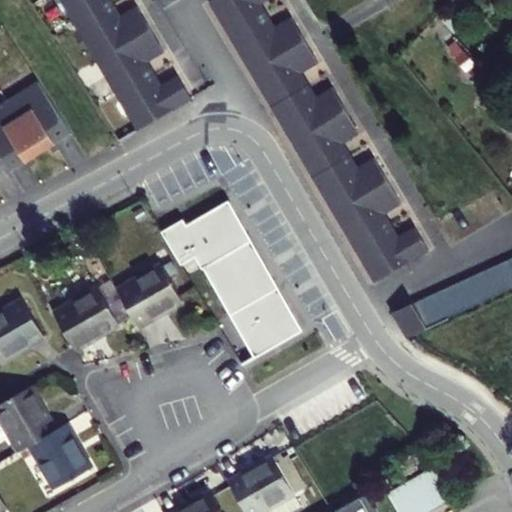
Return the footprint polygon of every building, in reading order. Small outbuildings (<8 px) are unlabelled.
[(62,0),(76,22),(110,4),(107,0),(62,0)] [(210,0),(230,35),(264,16),(255,2),(258,0),(260,0),(261,2),(263,0),(210,0)] [(110,4),(76,22),(97,58),(151,26),(137,3),(121,13),(122,15),(118,18),(110,4)] [(264,16),(230,35),(251,70),(305,38),(291,16),(275,25),(276,28),(272,31),(264,16)] [(97,58),(117,92),(150,73),(141,58),(146,55),(148,58),(164,49),(151,26),(97,58)] [(251,70),(271,105),(304,86),(296,71),(300,69),(302,71),(318,62),(305,38),(251,70)] [(150,73),(117,92),(137,127),(192,96),(178,72),(162,82),(163,84),(158,87),(150,73)] [(7,99),(35,144),(50,135),(54,142),(70,132),(38,80),(7,99)] [(304,86),(271,105),(292,140),(346,108),(332,85),(315,94),(317,97),(313,100),(304,86)] [(22,153),(35,144),(7,99),(0,103),(0,153),(5,161),(10,169),(26,160),(22,153)] [(292,140),(312,175),(345,155),(337,141),(342,139),(343,142),(360,132),(346,108),(292,140)] [(345,155),(312,175),(333,209),(387,178),(373,155),(357,164),(358,167),(354,170),(345,155)] [(333,209),(353,245),(386,225),(378,211),(382,208),(384,211),(400,201),(387,178),(333,209)] [(181,214),(158,226),(178,259),(188,253),(198,268),(200,266),(244,241),(249,239),(240,223),(236,225),(229,212),(234,210),(227,197),(184,220),(181,214)] [(236,225),(240,223),(234,210),(229,212),(236,225)] [(386,225),(353,245),(374,279),(428,248),(414,224),(398,234),(399,236),(395,239),(386,225)] [(263,273),(267,270),(249,239),(244,241),(263,273)] [(228,313),(266,292),(277,286),(267,270),(263,273),(244,241),(200,266),(228,313)] [(511,257),(392,310),(407,336),(511,286),(511,257)] [(183,301),(162,264),(117,289),(138,326),(183,301)] [(276,308),(286,302),(277,286),(266,292),(276,308)] [(119,324),(99,288),(54,312),(75,348),(119,324)] [(266,292),(228,313),(254,356),(301,327),(286,302),(276,308),(266,292)] [(0,361),(44,336),(24,300),(0,312),(0,361)] [(31,444),(56,430),(30,386),(0,403),(0,441),(10,436),(19,450),(31,444)] [(354,430),(378,453),(405,426),(380,402),(354,430)] [(56,430),(31,444),(55,486),(90,468),(66,424),(56,430)] [(351,435),(331,451),(351,475),(371,459),(351,435)] [(306,487),(290,457),(277,464),(294,493),(306,487)] [(277,464),(274,458),(230,483),(246,511),(260,511),(265,510),(266,511),(288,511),(301,505),(294,493),(277,464)] [(431,511),(455,499),(437,466),(355,511),(332,511),(431,511)] [(220,511),(210,493),(176,511),(220,511)]
